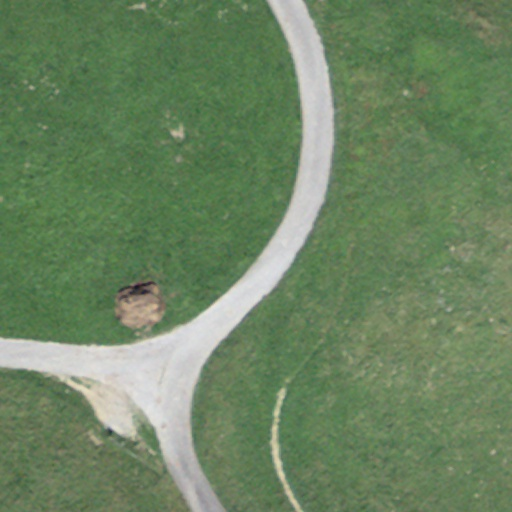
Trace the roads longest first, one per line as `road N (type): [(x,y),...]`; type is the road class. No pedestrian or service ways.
road 1 (track): [(283,0),(303,41),(318,126),(298,219),(269,264),(216,317),(158,358),(0,353)]
road 2 (track): [(208,511),(179,446),(158,358)]
